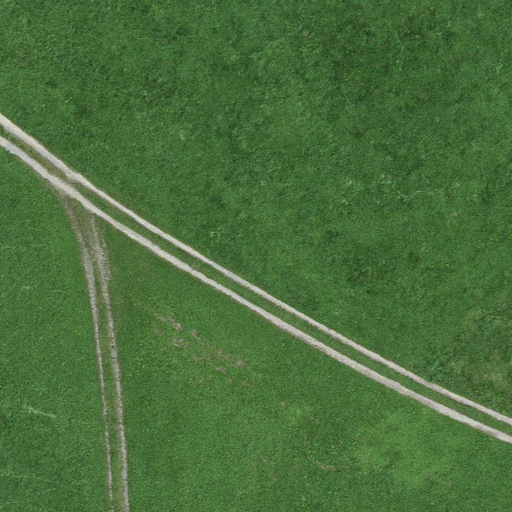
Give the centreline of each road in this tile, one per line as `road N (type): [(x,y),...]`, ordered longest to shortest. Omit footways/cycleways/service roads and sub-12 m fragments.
road 1 (track): [(511,431),(261,303),(0,132)]
road 2 (track): [(66,180),(94,268),(123,511)]
